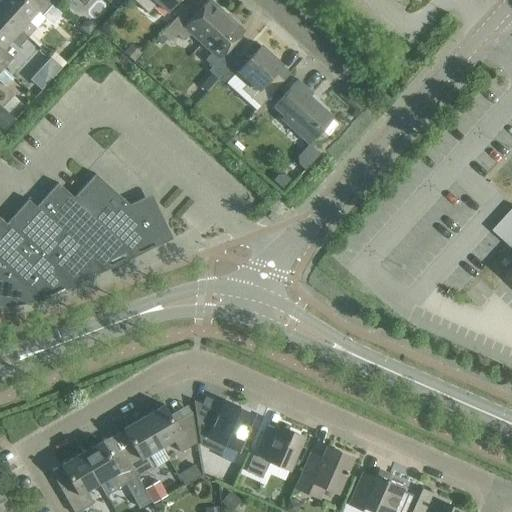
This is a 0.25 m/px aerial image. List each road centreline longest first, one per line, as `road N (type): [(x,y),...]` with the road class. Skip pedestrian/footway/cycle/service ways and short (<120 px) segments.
road 1 (residential): [(59,511),(36,471),(39,451),(192,365),(499,493)]
road 2 (residential): [(253,301),(279,257),(511,9)]
road 3 (tertiary): [(511,422),(253,301)]
road 4 (tertiary): [(0,375),(153,317),(253,301)]
road 5 (tertiary): [(253,301),(207,290),(181,294),(0,355)]
